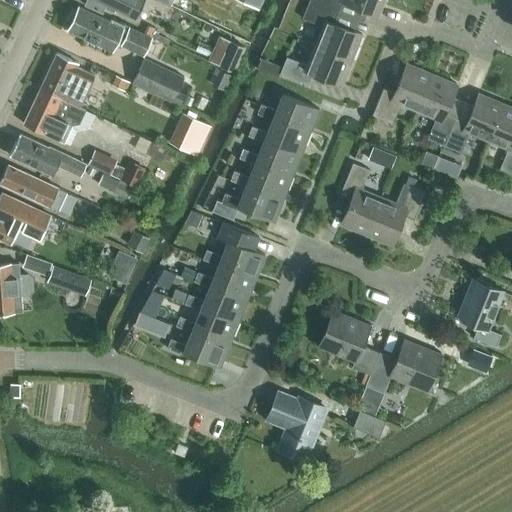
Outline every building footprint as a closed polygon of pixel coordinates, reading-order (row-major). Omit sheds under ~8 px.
[(142,0),(81,0),(80,3),(98,11),(102,2),(105,4),(104,6),(115,11),(115,10),(135,18),(142,1),(142,0)] [(322,25),(314,44),(352,59),(362,33),(332,22),(337,11),(309,0),(302,17),(322,25)] [(309,0),(337,11),(340,0),(343,0),(378,14),(383,0),(309,0)] [(110,20),(79,6),(68,29),(112,50),(117,38),(122,41),(121,44),(142,54),(151,37),(111,18),(110,20)] [(231,38),(220,65),(234,71),(246,45),(231,38)] [(352,59),(314,44),(306,64),(287,56),(280,72),(308,83),(312,72),(342,84),(352,59)] [(57,52),(49,68),(41,86),(81,104),(94,75),(77,67),(79,62),(57,52)] [(184,78),(143,57),(132,81),(173,101),(177,92),(184,78)] [(416,110),(432,73),(407,62),(394,92),(383,87),(372,114),(392,123),(401,103),(416,110)] [(234,75),(214,67),(212,72),(216,74),(212,84),(227,90),(234,75)] [(457,83),(432,73),(416,110),(436,118),(427,137),(444,144),(455,118),(444,113),(457,83)] [(116,74),(111,83),(126,90),(130,81),(116,74)] [(41,86),(32,104),(24,123),(64,142),(72,124),(79,123),(85,110),(79,107),(81,104),(41,86)] [(177,92),(173,101),(182,106),(187,97),(177,92)] [(466,122),(455,118),(444,144),(461,151),(469,132),(488,140),(504,103),(479,92),(466,122)] [(273,116),(310,131),(319,108),(282,93),(276,109),(261,103),(257,112),(272,118),(273,116)] [(511,106),(504,103),(488,140),(508,148),(499,168),(511,172),(511,106)] [(210,124),(192,116),(178,145),(196,154),(210,124)] [(273,116),(272,118),(267,131),(252,125),(248,135),(263,141),(264,138),(301,153),(310,131),(273,116)] [(49,147),(19,132),(9,154),(53,175),(58,166),(79,175),(86,163),(49,146),(49,147)] [(167,148),(138,135),(133,147),(161,160),(167,148)] [(264,138),(263,141),(258,154),(243,148),(239,157),(254,163),(255,163),(256,161),(292,175),(301,153),(264,138)] [(117,161),(94,151),(88,164),(120,179),(125,169),(115,164),(117,161)] [(396,158),(387,154),(382,167),(391,171),(396,158)] [(439,155),(434,167),(442,170),(443,171),(448,158),(447,158),(439,155)] [(230,179),(245,185),(246,183),(283,197),(292,175),(256,161),(255,163),(254,163),(249,176),(234,170),(230,179)] [(341,223),(366,233),(381,196),(362,188),(369,169),(353,162),(341,190),(353,194),(341,223)] [(7,163),(0,178),(0,182),(49,205),(59,209),(67,192),(57,187),(7,163)] [(118,179),(104,174),(99,185),(113,191),(118,179)] [(246,183),(245,185),(240,198),(225,192),(221,201),(217,199),(212,210),(233,219),(238,206),(274,220),(283,197),(246,183)] [(381,196),(366,233),(391,243),(403,214),(414,219),(425,191),(409,185),(401,204),(381,196)] [(0,237),(10,242),(17,227),(40,238),(51,214),(1,191),(0,193),(0,237)] [(191,209),(185,221),(186,222),(197,226),(202,213),(191,209)] [(255,276),(265,254),(254,249),(259,236),(223,221),(221,225),(217,235),(228,240),(221,255),(206,249),(203,258),(218,264),(219,262),(255,276)] [(149,238),(134,231),(127,245),(143,252),(149,238)] [(118,248),(107,274),(126,282),(137,257),(118,248)] [(51,263),(27,254),(22,266),(47,275),(51,263)] [(18,262),(0,263),(0,311),(22,310),(21,294),(29,293),(32,289),(32,277),(27,273),(19,274),(18,262)] [(210,284),(247,299),(255,276),(219,262),(218,264),(213,277),(197,271),(194,280),(209,286),(210,284)] [(91,280),(53,266),(47,282),(85,295),(91,280)] [(195,271),(185,267),(181,276),(192,280),(195,271)] [(496,346),(501,333),(487,328),(503,290),(471,277),(456,316),(478,325),(473,336),(496,346)] [(238,321),(247,299),(210,284),(209,286),(204,299),(188,293),(185,303),(200,309),(201,306),(238,321)] [(175,288),(172,297),(185,303),(188,293),(175,288)] [(151,289),(140,310),(155,316),(164,294),(151,289)] [(229,343),(238,321),(201,306),(200,309),(195,322),(179,316),(176,325),(191,331),(192,328),(229,343)] [(370,374),(379,351),(361,344),(370,323),(334,308),(318,347),(354,361),(352,366),(370,374)] [(135,321),(134,324),(151,330),(152,328),(152,327),(157,317),(155,316),(140,310),(136,319),(135,321)] [(175,327),(157,320),(154,328),(172,335),(175,327)] [(219,366),(229,343),(192,328),(191,331),(186,344),(170,338),(167,347),(183,354),(184,352),(219,366)] [(396,358),(379,351),(370,374),(371,374),(366,386),(383,393),(388,381),(390,376),(425,390),(441,352),(405,337),(396,358)] [(492,355),(473,349),(468,364),(487,370),(492,355)] [(298,399),(278,391),(267,418),(287,426),(278,447),(305,458),(326,407),(299,396),(298,399)] [(385,420),(360,410),(354,426),(379,436),(385,420)] [(183,455),(187,446),(178,442),(174,451),(183,455)]
